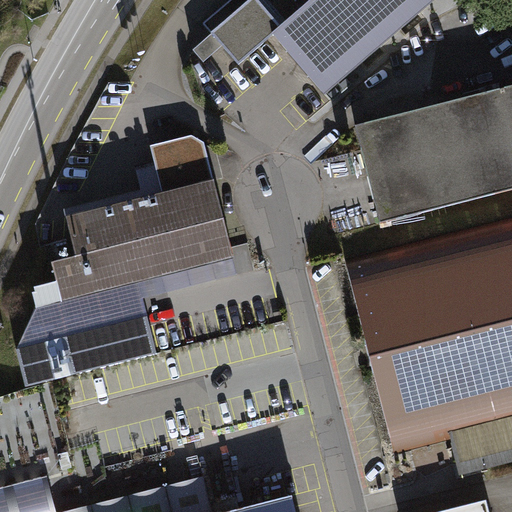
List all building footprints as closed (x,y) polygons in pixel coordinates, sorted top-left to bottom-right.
[(237,60),(273,28),(278,24),(255,0),(245,0),(211,31),(237,60)] [(307,0),(273,28),(313,77),(330,97),(438,7),(431,0),(307,0)] [(511,86),(356,126),(380,223),(511,189),(511,86)] [(76,256),(51,262),(62,301),(233,257),(214,180),(223,178),(216,150),(191,136),(151,147),(162,193),(66,218),(76,256)] [(461,481),(511,468),(511,226),(340,270),(387,454),(450,438),(461,481)] [(164,323),(73,347),(80,375),(171,351),(164,323)] [(54,511),(47,484),(0,496),(0,511),(295,511),(293,503),(257,511),(209,511),(201,480),(76,511),(54,511)] [(486,511),(485,503),(450,511),(486,511)]
